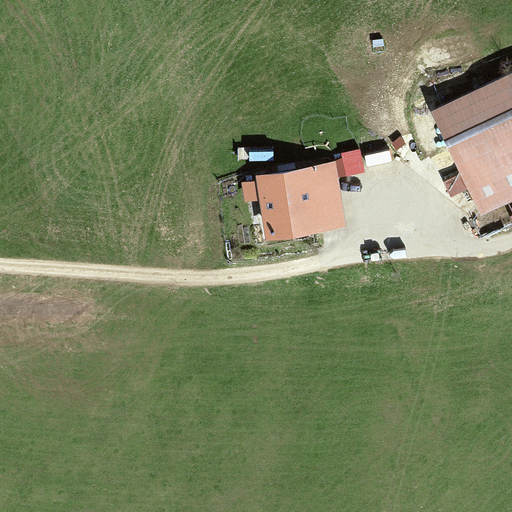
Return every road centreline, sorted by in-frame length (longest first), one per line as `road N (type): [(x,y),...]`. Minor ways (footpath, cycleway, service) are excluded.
road 1 (trunk): [(0,132),(237,511)]
road 2 (track): [(0,269),(174,272),(307,263)]
